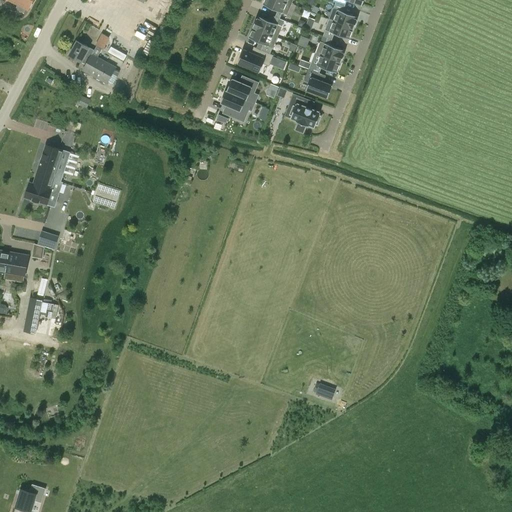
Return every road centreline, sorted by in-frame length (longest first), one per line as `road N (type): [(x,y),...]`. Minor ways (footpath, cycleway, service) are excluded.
road 1 (motorway): [(511,382),(303,511)]
road 2 (motorway): [(361,511),(511,417)]
road 3 (residential): [(326,149),(380,0)]
road 4 (residential): [(0,123),(64,0)]
